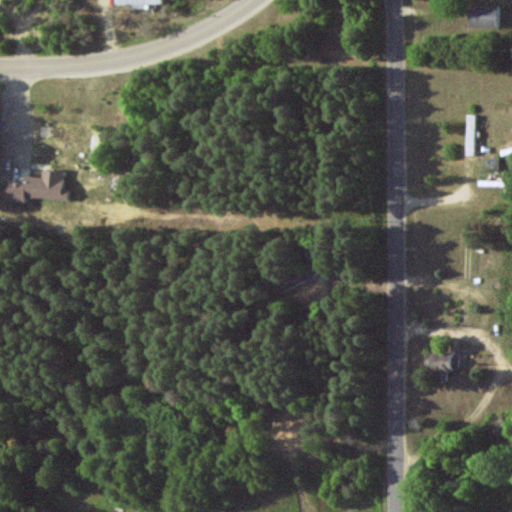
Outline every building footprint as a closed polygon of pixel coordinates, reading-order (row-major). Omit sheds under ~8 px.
[(132,5),(132,10),(149,9),(149,4),(164,4),(163,0),(115,0),(115,5),(132,5)] [(498,28),(498,5),(470,5),(469,27),(498,28)] [(68,200),(69,189),(62,189),(63,170),(43,169),(42,177),(25,176),(25,182),(7,181),(6,202),(25,203),(25,198),(68,200)] [(276,284),(282,295),(324,271),(318,260),(276,284)] [(457,352),(430,353),(431,382),(448,382),(448,369),(457,369),(457,352)]
